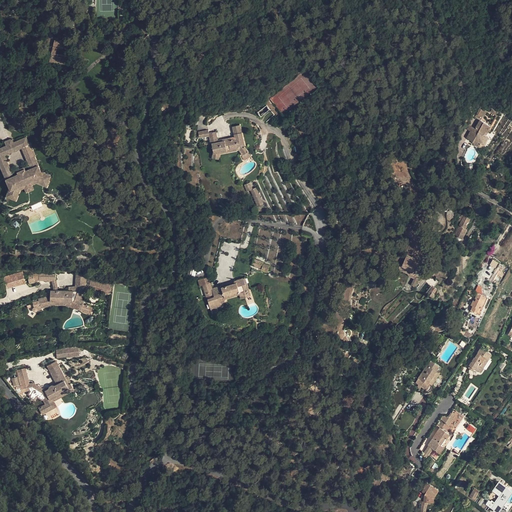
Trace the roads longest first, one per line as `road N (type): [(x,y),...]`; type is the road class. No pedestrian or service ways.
road 1 (residential): [(128,511),(157,465),(171,461),(287,505),(347,505),(354,511)]
road 2 (residential): [(0,381),(83,485),(90,511)]
